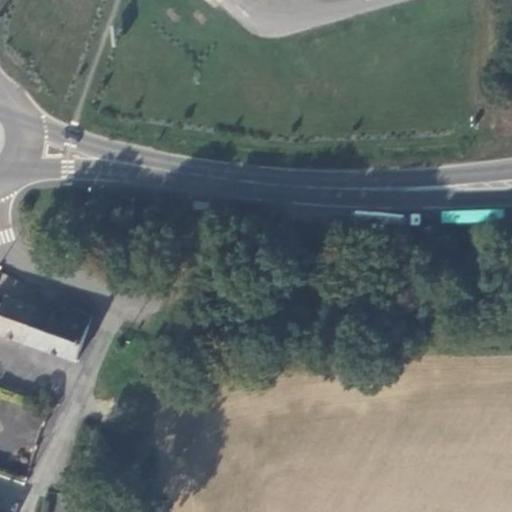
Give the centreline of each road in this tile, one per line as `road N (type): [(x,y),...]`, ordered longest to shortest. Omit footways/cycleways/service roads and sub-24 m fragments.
road 1 (unclassified): [(0,252),(88,291),(107,309),(103,341),(28,511)]
road 2 (secondary): [(358,189),(205,178),(110,161)]
road 3 (secondary): [(511,170),(358,189)]
road 4 (secondary): [(358,189),(511,196)]
road 5 (unknown): [(511,232),(414,306),(389,315)]
